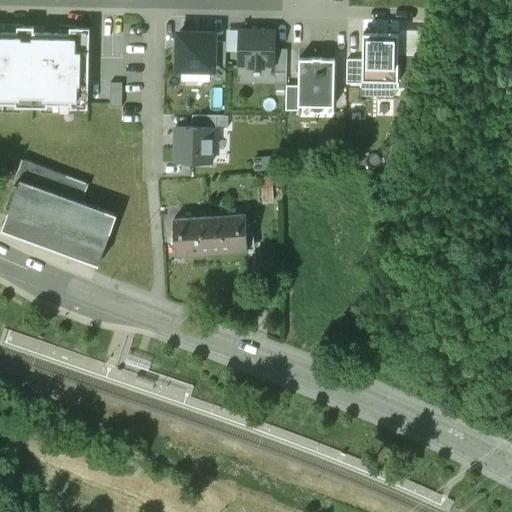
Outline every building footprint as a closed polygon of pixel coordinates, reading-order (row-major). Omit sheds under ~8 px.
[(0,102),(15,103),(15,107),(48,107),(48,104),(71,104),(71,108),(88,108),(89,29),(69,28),(69,33),(35,32),(35,27),(17,26),(17,31),(0,30),(0,102)] [(275,29),(238,29),(238,65),(248,65),(248,68),(264,68),(264,65),(275,65),(275,49),(275,29)] [(376,33),(363,33),(363,59),(363,80),(398,80),(398,33),(386,33),(386,32),(376,32),(376,33)] [(214,41),(214,33),(178,33),(178,69),(214,69),(214,41)] [(225,42),(214,41),(214,69),(214,77),(225,77),(225,42)] [(286,49),(275,49),(275,65),(275,85),(286,85),(286,49)] [(312,59),(299,59),(299,85),(299,105),(334,105),(334,59),(322,59),(322,58),(312,58),(312,59)] [(363,59),(346,59),(346,83),(363,84),(363,80),(363,59)] [(123,104),(123,80),(109,80),(109,104),(123,104)] [(299,85),(286,85),(286,110),(299,110),(299,105),(299,85)] [(228,114),(192,114),(192,127),(212,127),(228,127),(228,114)] [(212,163),(212,127),(192,127),(175,127),(175,163),(212,163)] [(89,182),(22,158),(14,182),(15,182),(14,186),(17,187),(6,219),(104,253),(118,214),(82,201),(89,182)] [(246,216),(209,218),(211,254),(248,251),(246,216)] [(209,218),(174,220),(176,256),(211,254),(209,218)] [(104,253),(6,219),(2,229),(100,264),(104,253)]
